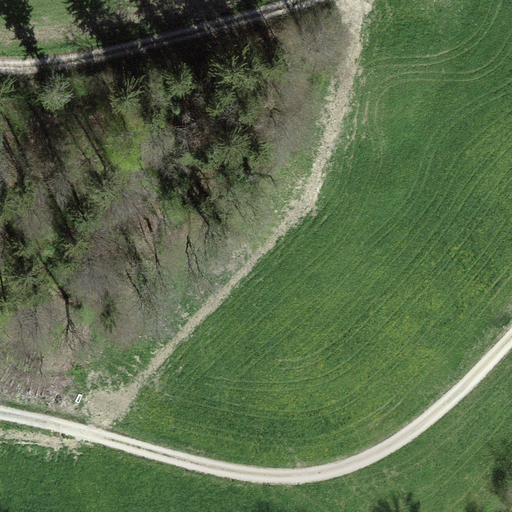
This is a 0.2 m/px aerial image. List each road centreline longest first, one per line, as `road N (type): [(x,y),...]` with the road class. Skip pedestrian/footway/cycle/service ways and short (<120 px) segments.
road 1 (track): [(511,325),(445,392),(369,449),(294,473),(224,471),(0,410)]
road 2 (track): [(0,66),(65,59),(303,0)]
